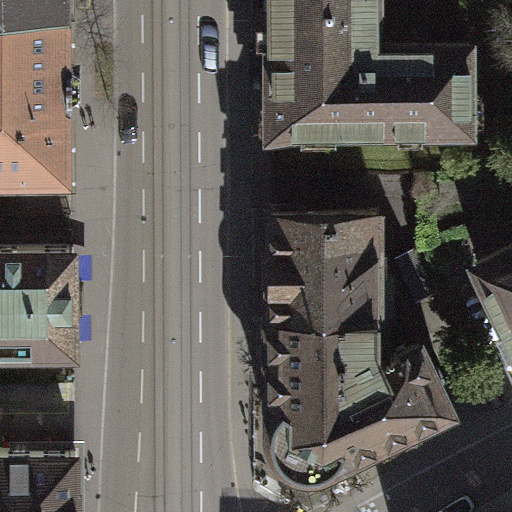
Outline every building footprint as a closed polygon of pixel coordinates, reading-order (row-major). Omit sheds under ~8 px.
[(0,0),(0,8),(70,8),(69,0),(0,0)] [(377,42),(376,6),(269,7),(270,128),(471,127),(471,41),(377,42)] [(70,8),(0,8),(0,171),(71,172),(70,8)] [(271,208),(272,313),(377,312),(395,311),(395,271),(376,271),(375,206),(271,208)] [(0,344),(75,343),(73,240),(0,241),(0,344)] [(511,240),(475,258),(511,336),(511,240)] [(377,312),(272,313),(272,352),(264,366),(264,383),(272,391),(274,441),(311,469),(346,452),(358,453),(370,451),(379,443),(387,434),(412,424),(430,419),(448,403),(431,370),(432,356),(428,344),(414,341),(400,348),(383,356),(379,345),(377,312)] [(77,511),(77,442),(0,443),(0,511),(77,511)]
